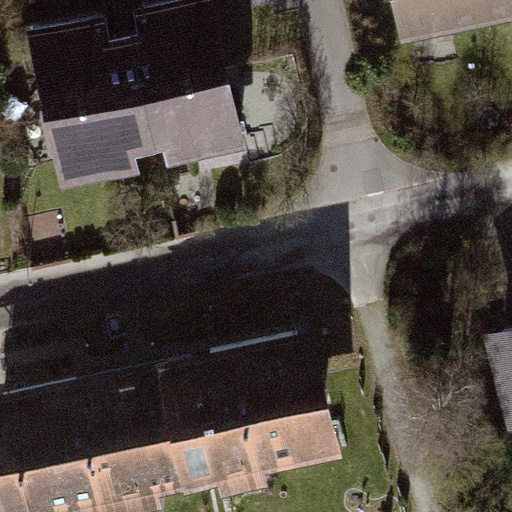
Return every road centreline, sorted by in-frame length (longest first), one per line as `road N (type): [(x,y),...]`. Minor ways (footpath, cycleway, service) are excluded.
road 1 (residential): [(369,224),(0,305)]
road 2 (track): [(435,511),(369,224)]
road 3 (residential): [(311,0),(369,224)]
road 4 (residential): [(511,186),(369,224)]
